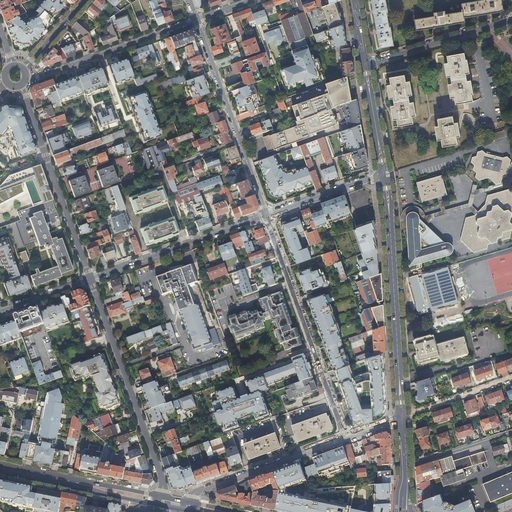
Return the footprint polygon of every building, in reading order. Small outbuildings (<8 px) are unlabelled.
[(0,0),(0,10),(0,11),(9,7),(8,5),(10,4),(12,3),(13,6),(18,4),(20,3),(18,0),(0,0)] [(62,2),(63,0),(42,0),(43,0),(38,6),(39,7),(48,15),(50,16),(55,11),(56,12),(62,5),(60,4),(62,2)] [(104,2),(102,0),(94,0),(92,3),(98,9),(102,5),(101,4),(104,2)] [(156,1),(155,0),(136,0),(131,4),(140,32),(148,29),(143,17),(143,15),(147,14),(152,12),(157,25),(164,23),(158,5),(156,1)] [(265,9),(266,13),(272,10),(271,7),(275,5),(273,0),(271,0),(263,3),(265,9)] [(305,37),(313,34),(305,12),(303,5),(301,1),(300,0),(296,0),(299,5),(301,13),(295,15),(293,11),(281,16),(280,13),(278,14),(281,20),(282,25),(286,36),(289,43),(305,37)] [(372,0),(374,10),(373,10),(374,13),(377,30),(377,34),(378,33),(380,47),(394,45),(391,27),(389,27),(387,12),(388,11),(385,0),(372,0)] [(480,13),(480,15),(488,13),(488,12),(503,9),(501,0),(480,0),(462,3),(463,9),(462,9),(462,11),(446,14),(445,11),(434,13),(435,16),(415,19),(417,28),(421,28),(422,29),(428,28),(427,27),(434,25),(435,27),(440,26),(440,24),(447,23),(447,25),(453,24),(453,22),(465,20),(465,18),(464,16),(480,13)] [(305,12),(316,9),(315,7),(316,6),(314,1),(310,3),(303,5),(305,12)] [(330,28),(343,23),(335,2),(329,4),(328,4),(323,6),(322,7),(330,28)] [(98,9),(92,3),(84,12),(93,19),(100,10),(98,9)] [(164,3),(158,5),(164,23),(173,20),(170,11),(164,13),(163,11),(162,8),(166,7),(164,3)] [(0,11),(5,23),(14,18),(14,16),(15,15),(16,15),(16,14),(16,13),(16,12),(15,12),(15,11),(14,11),(13,11),(13,12),(12,12),(10,7),(9,7),(0,11)] [(14,18),(5,23),(9,35),(10,38),(12,42),(14,41),(15,44),(18,45),(19,46),(20,46),(21,47),(22,47),(23,47),(24,46),(25,46),(28,46),(34,40),(36,41),(41,34),(46,28),(45,28),(49,24),(50,25),(51,23),(52,21),(53,20),(39,7),(36,11),(39,13),(35,17),(34,16),(31,19),(28,20),(24,24),(19,19),(17,16),(14,18)] [(250,25),(256,23),(252,14),(250,8),(233,14),(235,21),(247,17),(250,25)] [(283,38),(286,36),(282,25),(268,30),(267,25),(270,24),(266,13),(265,9),(256,13),(252,14),(256,23),(257,25),(260,24),(267,44),(273,41),(275,46),(280,44),(283,39),(283,38)] [(112,24),(114,32),(119,30),(120,31),(121,31),(124,30),(124,29),(130,27),(128,22),(126,17),(126,16),(115,20),(116,23),(112,24)] [(89,35),(88,33),(85,30),(75,22),(72,26),(83,36),(89,35)] [(347,44),(343,23),(330,28),(314,34),(317,41),(318,40),(318,41),(322,40),(322,42),(330,39),(333,47),(340,45),(347,44)] [(217,45),(227,41),(230,40),(224,24),(211,29),(210,32),(211,34),(210,34),(213,41),(215,46),(217,45)] [(190,63),(191,65),(191,66),(202,62),(195,43),(198,43),(194,33),(189,30),(181,33),(169,37),(174,49),(184,45),(184,44),(192,41),(193,44),(190,45),(184,47),(189,60),(188,60),(189,63),(190,63)] [(115,33),(100,38),(103,45),(117,40),(115,33)] [(89,35),(83,36),(88,48),(87,48),(88,51),(88,50),(94,48),(90,39),(89,35)] [(176,70),(181,69),(175,53),(174,49),(169,37),(164,39),(169,52),(168,52),(168,54),(171,61),(173,67),(174,67),(175,69),(176,69),(176,70)] [(260,51),(255,37),(242,42),(247,55),(260,51)] [(309,47),(305,37),(289,43),(297,63),(281,69),(286,85),(301,79),(302,77),(304,79),(307,85),(322,80),(318,70),(322,68),(320,64),(319,65),(318,62),(319,61),(318,57),(314,59),(313,58),(310,51),(309,47)] [(234,54),(239,52),(240,52),(236,41),(235,38),(230,40),(227,41),(230,50),(231,52),(233,52),(233,53),(234,54)] [(67,58),(75,55),(74,51),(73,49),(75,48),(73,43),(71,44),(60,48),(67,58)] [(151,45),(151,44),(146,46),(151,60),(151,61),(155,60),(154,57),(155,56),(153,49),(151,45)] [(215,46),(212,47),(215,55),(224,52),(222,45),(217,47),(217,45),(215,46)] [(60,48),(59,46),(55,50),(56,51),(58,54),(56,56),(57,57),(59,56),(61,60),(67,58),(60,48)] [(151,60),(146,46),(135,49),(139,59),(140,59),(141,62),(147,60),(146,57),(148,56),(150,61),(151,60)] [(352,60),(350,47),(341,48),(342,54),(340,54),(341,58),(340,59),(340,60),(341,60),(342,60),(342,61),(341,61),(343,77),(348,75),(354,73),(352,60)] [(55,50),(53,48),(41,61),(44,66),(61,60),(59,56),(57,57),(56,56),(58,54),(56,51),(55,50)] [(243,60),(231,64),(235,73),(245,69),(246,72),(242,74),(244,80),(226,87),(228,92),(235,89),(249,84),(251,83),(262,79),(258,68),(258,67),(257,63),(256,62),(262,60),(262,61),(264,65),(264,66),(270,64),(269,60),(266,51),(243,60)] [(175,53),(181,69),(183,68),(181,62),(182,62),(178,52),(175,53)] [(231,64),(243,60),(239,52),(234,54),(234,55),(231,56),(230,55),(216,60),(219,69),(231,64)] [(447,63),(447,64),(449,77),(451,77),(452,77),(453,84),(450,84),(453,98),(455,98),(456,105),(474,101),(472,90),(471,87),(470,81),(468,81),(467,74),(469,74),(468,72),(468,67),(467,64),(466,58),(465,53),(448,56),(449,61),(449,63),(447,63)] [(132,76),(127,59),(119,62),(116,63),(108,66),(114,84),(116,83),(121,81),(120,80),(123,79),(124,80),(130,78),(130,77),(132,76)] [(190,75),(191,79),(202,75),(204,74),(202,69),(203,69),(202,66),(206,65),(205,62),(202,62),(191,66),(191,65),(187,67),(189,71),(192,70),(194,74),(190,75)] [(83,75),(81,76),(88,93),(89,93),(107,86),(105,80),(104,78),(101,69),(84,75),(83,75)] [(136,87),(158,79),(156,74),(140,80),(139,77),(134,79),(136,86),(136,87)] [(173,85),(185,81),(183,74),(171,78),(173,85)] [(234,81),(234,77),(238,76),(238,74),(229,76),(230,82),(234,81)] [(191,79),(186,80),(188,85),(187,85),(190,95),(191,94),(193,99),(198,96),(208,93),(202,75),(191,79)] [(343,77),(326,83),(329,92),(292,105),(297,120),(352,100),(348,75),(343,77)] [(411,95),(410,90),(409,81),(407,82),(406,76),(406,75),(390,77),(391,81),(391,84),(389,85),(391,96),(391,99),(394,98),(395,105),(393,105),(394,117),(395,120),(397,120),(398,126),(414,123),(413,116),(415,116),(414,111),(413,102),(410,102),(409,96),(411,95)] [(83,94),(84,95),(88,93),(81,76),(77,77),(82,91),(83,94)] [(82,91),(77,77),(73,79),(69,80),(66,81),(56,85),(57,88),(55,88),(56,91),(59,99),(64,98),(65,100),(78,95),(77,93),(78,92),(82,91)] [(162,89),(173,85),(171,78),(159,83),(162,89)] [(54,85),(52,80),(33,87),(30,92),(32,99),(38,97),(39,100),(45,97),(43,90),(46,89),(46,88),(54,85)] [(249,84),(235,89),(236,94),(236,95),(240,107),(242,109),(243,113),(256,109),(259,108),(256,100),(258,99),(256,93),(253,95),(249,84)] [(56,91),(50,93),(51,94),(47,96),(48,99),(52,98),(53,100),(51,100),(52,104),(56,103),(60,102),(59,99),(56,91)] [(130,107),(132,114),(137,127),(139,134),(141,133),(144,142),(145,142),(160,136),(144,92),(128,98),(131,106),(130,107)] [(198,96),(193,99),(185,101),(187,108),(194,105),(198,115),(207,112),(203,102),(201,103),(198,96)] [(352,100),(297,120),(296,121),(298,125),(293,127),(298,141),(310,137),(309,134),(346,120),(349,128),(361,123),(359,111),(356,98),(352,100)] [(287,110),(283,99),(277,101),(280,110),(281,113),(283,112),(287,110)] [(0,132),(2,130),(5,131),(10,131),(19,156),(34,150),(28,133),(22,116),(19,107),(2,105),(0,107),(0,132)] [(51,105),(42,108),(45,119),(55,115),(51,105)] [(100,110),(95,112),(97,120),(117,113),(116,110),(112,111),(111,107),(105,109),(107,114),(102,116),(100,110)] [(256,109),(243,113),(236,116),(238,120),(257,113),(256,109)] [(97,120),(95,112),(94,113),(97,120),(100,128),(108,125),(116,122),(113,114),(117,113),(97,120)] [(226,119),(223,113),(221,114),(222,115),(211,119),(211,118),(209,118),(211,124),(216,123),(223,120),(226,119)] [(459,137),(458,128),(457,123),(455,123),(454,116),(438,119),(439,126),(437,126),(438,133),(435,133),(432,134),(433,135),(433,136),(438,135),(439,140),(441,139),(443,147),(448,146),(458,144),(457,137),(459,137)] [(254,134),(255,136),(262,133),(274,129),(272,123),(271,124),(269,119),(260,122),(250,126),(253,134),(254,134)] [(223,120),(216,123),(220,133),(227,131),(223,120)] [(67,123),(67,122),(66,122),(65,121),(53,125),(51,126),(49,121),(41,124),(44,132),(52,129),(67,123)] [(73,128),(72,128),(75,136),(76,136),(77,138),(92,133),(91,131),(91,130),(92,129),(91,126),(90,127),(89,125),(90,125),(89,122),(88,122),(88,121),(73,127),(73,128)] [(349,128),(339,131),(343,140),(340,141),(341,143),(363,135),(361,123),(349,128)] [(296,141),(298,141),(293,127),(293,125),(263,136),(269,152),(291,143),(296,141)] [(503,130),(505,137),(511,135),(509,128),(503,130)] [(52,129),(44,132),(47,139),(49,146),(51,150),(53,156),(66,151),(67,150),(67,148),(65,148),(64,144),(67,143),(68,140),(67,138),(64,136),(63,133),(59,135),(58,132),(53,134),(52,129)] [(495,139),(505,137),(503,130),(493,133),(495,139)] [(193,131),(167,141),(168,145),(169,146),(170,150),(174,149),(178,147),(176,143),(187,139),(188,144),(192,143),(193,147),(194,147),(198,145),(196,140),(193,131)] [(227,131),(220,133),(217,134),(219,138),(218,139),(218,140),(220,140),(221,145),(231,141),(227,131)] [(73,155),(120,138),(117,132),(99,138),(82,145),(71,149),(73,155)] [(363,135),(341,143),(342,145),(344,144),(348,153),(365,147),(365,146),(363,135)] [(198,147),(200,150),(209,146),(206,137),(196,140),(198,145),(198,147)] [(316,189),(322,187),(310,155),(322,151),(327,165),(320,168),(325,181),(338,176),(332,159),(328,148),(325,140),(324,137),(300,146),(304,155),(308,167),(311,176),(314,185),(316,189)] [(126,156),(132,154),(127,142),(113,147),(116,154),(124,151),(124,152),(126,156)] [(156,149),(155,145),(141,150),(148,171),(163,166),(162,165),(159,157),(157,150),(156,149)] [(231,164),(240,160),(235,145),(226,149),(231,164)] [(291,149),(294,158),(304,155),(300,146),(291,149)] [(365,147),(345,154),(351,171),(368,165),(365,147)] [(473,169),(476,172),(475,176),(479,180),(488,178),(489,178),(496,184),(501,182),(502,179),(506,177),(507,173),(511,172),(511,169),(511,165),(510,163),(510,159),(507,156),(503,157),(485,153),(482,150),(478,151),(477,156),(472,157),(471,161),(474,164),(473,169)] [(71,159),(70,156),(68,156),(66,151),(53,156),(56,165),(71,159)] [(108,162),(105,152),(97,155),(94,156),(98,166),(101,165),(108,162)] [(278,165),(275,155),(257,161),(259,166),(260,166),(269,190),(268,190),(270,195),(271,194),(271,195),(276,197),(277,197),(277,198),(288,194),(289,194),(314,185),(308,167),(295,172),(295,173),(292,174),(292,172),(289,173),(283,171),(281,166),(282,165),(281,164),(278,165)] [(215,173),(222,170),(221,169),(221,167),(217,158),(214,159),(212,156),(210,157),(213,167),(215,173)] [(213,167),(210,157),(203,159),(207,170),(213,167)] [(90,169),(88,163),(81,166),(83,171),(90,169)] [(196,166),(191,168),(194,176),(198,174),(198,173),(203,171),(200,163),(195,165),(196,166)] [(0,203),(17,194),(22,192),(21,184),(23,183),(25,186),(28,194),(32,205),(32,207),(52,200),(40,165),(8,176),(0,184),(0,203)] [(71,166),(70,165),(63,168),(64,171),(63,171),(64,176),(73,173),(71,168),(71,166)] [(97,171),(102,187),(118,182),(112,165),(97,171)] [(172,192),(196,184),(197,183),(194,177),(188,179),(189,182),(176,187),(173,178),(174,178),(173,175),(175,174),(172,165),(164,169),(165,172),(168,171),(168,173),(166,174),(172,192)] [(230,186),(233,185),(245,180),(245,179),(242,180),(241,176),(240,177),(237,169),(229,171),(228,172),(230,177),(226,178),(228,183),(228,182),(230,186)] [(74,197),(90,192),(84,175),(68,181),(74,197)] [(422,202),(437,197),(441,211),(424,216),(424,214),(422,210),(421,209),(420,208),(419,206),(417,205),(415,205),(413,205),(411,205),(409,205),(408,206),(406,207),(404,208),(403,210),(402,211),(402,214),(401,217),(401,220),(402,223),(403,226),(407,225),(410,269),(422,266),(422,261),(449,254),(450,253),(451,252),(453,250),(453,248),(453,246),(452,245),(451,244),(449,242),(448,242),(446,242),(427,225),(434,217),(468,207),(475,214),(475,215),(466,217),(461,239),(474,252),(487,248),(488,244),(510,237),(511,227),(511,191),(509,189),(487,195),(485,204),(478,211),(473,206),(475,194),(493,189),(492,185),(476,190),(477,185),(474,184),(469,202),(445,210),(441,196),(447,194),(441,175),(416,182),(422,202)] [(220,188),(224,187),(222,184),(221,184),(218,176),(196,184),(198,189),(203,187),(204,190),(219,185),(220,188)] [(239,200),(253,195),(247,180),(245,180),(233,185),(234,186),(236,186),(241,197),(238,198),(239,200)] [(17,194),(0,203),(0,205),(28,194),(25,186),(23,183),(21,184),(22,192),(17,194)] [(199,232),(211,227),(201,198),(200,196),(198,189),(196,184),(172,192),(180,215),(181,216),(191,213),(186,201),(194,198),(199,210),(202,219),(195,221),(195,222),(199,232)] [(125,209),(117,186),(111,188),(114,196),(113,197),(113,199),(114,198),(119,211),(122,210),(125,209)] [(155,189),(145,192),(151,209),(161,205),(160,203),(165,201),(166,203),(167,203),(168,202),(162,187),(155,189)] [(227,197),(224,188),(224,187),(220,188),(217,189),(221,200),(227,197)] [(229,203),(233,202),(227,187),(224,188),(227,197),(229,203)] [(151,209),(145,192),(136,195),(136,196),(129,199),(135,214),(136,215),(136,214),(136,212),(141,210),(142,212),(151,209)] [(257,206),(253,195),(239,200),(236,201),(236,203),(237,202),(242,201),(243,200),(245,203),(245,202),(246,204),(242,206),(242,205),(239,206),(238,207),(241,217),(254,212),(257,206)] [(321,203),(323,209),(312,213),(316,227),(323,225),(324,227),(327,226),(329,225),(327,221),(351,212),(349,207),(348,203),(345,195),(344,195),(345,195),(339,197),(336,199),(334,200),(333,199),(321,203)] [(86,197),(74,201),(78,211),(90,207),(86,197)] [(186,201),(191,213),(199,210),(194,198),(186,201)] [(216,216),(229,212),(226,205),(225,201),(212,206),(216,216)] [(235,219),(241,217),(238,207),(237,205),(230,207),(235,219)] [(312,213),(310,207),(301,210),(305,220),(305,222),(309,220),(312,228),(314,228),(315,230),(309,232),(308,230),(305,231),(305,232),(310,245),(321,241),(316,227),(312,213)] [(115,213),(113,214),(115,217),(111,218),(116,232),(128,228),(122,210),(119,211),(115,213)] [(191,213),(181,216),(184,225),(195,222),(195,221),(202,219),(199,210),(191,213)] [(30,276),(34,286),(61,276),(60,274),(72,270),(61,238),(56,240),(55,237),(50,239),(46,228),(48,227),(46,227),(40,211),(32,214),(33,216),(29,218),(39,246),(43,245),(44,247),(46,247),(46,248),(48,247),(47,246),(49,245),(53,256),(52,257),(52,258),(53,257),(57,266),(38,272),(37,268),(34,269),(35,274),(30,276)] [(88,222),(97,218),(95,211),(85,215),(86,218),(88,222)] [(329,225),(327,226),(328,228),(331,226),(330,222),(352,214),(351,212),(327,221),(329,225)] [(181,216),(180,215),(173,218),(178,231),(185,229),(185,227),(184,225),(181,216)] [(178,231),(173,218),(157,223),(163,240),(172,236),(171,234),(177,232),(177,234),(178,234),(179,233),(178,231)] [(298,234),(305,232),(305,231),(302,223),(300,218),(286,223),(284,227),(297,263),(308,259),(310,259),(311,258),(307,247),(303,249),(298,234)] [(93,223),(92,221),(78,226),(81,234),(90,231),(87,224),(89,223),(90,225),(93,223)] [(357,228),(355,229),(357,233),(356,234),(360,246),(361,245),(364,252),(376,248),(375,243),(376,243),(374,237),(376,236),(373,229),(375,228),(373,221),(369,223),(369,222),(359,225),(359,226),(356,227),(357,228)] [(106,230),(103,222),(96,225),(99,232),(106,230)] [(15,223),(8,225),(16,248),(23,246),(15,223)] [(163,240),(157,223),(141,229),(140,230),(146,245),(147,245),(148,245),(147,243),(152,241),(153,243),(163,240)] [(254,235),(256,240),(258,239),(265,236),(262,229),(255,231),(256,234),(254,235)] [(106,230),(99,232),(96,233),(96,235),(101,233),(103,238),(85,245),(87,250),(97,246),(100,245),(110,241),(106,230)] [(135,235),(133,230),(128,232),(130,237),(129,238),(135,255),(141,253),(135,235)] [(246,231),(240,233),(244,242),(249,241),(246,231)] [(230,236),(232,243),(233,244),(233,246),(234,249),(244,245),(244,244),(244,242),(240,233),(230,236)] [(114,238),(116,245),(124,242),(122,237),(121,235),(114,238)] [(269,242),(267,236),(258,239),(260,245),(269,242)] [(0,261),(1,265),(3,264),(4,268),(7,266),(11,277),(7,278),(8,281),(2,283),(7,296),(14,293),(15,294),(24,291),(24,290),(26,289),(31,287),(27,278),(26,274),(21,276),(19,276),(11,253),(13,252),(7,237),(4,238),(3,237),(0,238),(0,261)] [(244,244),(244,245),(247,253),(248,255),(251,264),(252,266),(259,263),(264,262),(262,257),(266,255),(264,250),(252,254),(251,252),(254,251),(251,241),(244,244)] [(232,243),(219,248),(223,260),(224,261),(237,256),(234,249),(233,246),(233,244),(232,243)] [(87,250),(90,259),(100,255),(99,252),(97,246),(87,250)] [(116,257),(112,246),(106,249),(108,253),(104,254),(104,253),(103,253),(104,256),(105,260),(116,257)] [(338,250),(337,248),(324,254),(328,265),(334,263),(339,261),(336,251),(338,250)] [(376,248),(364,252),(366,258),(359,260),(362,267),(363,271),(364,271),(366,278),(379,273),(376,248)] [(18,253),(21,262),(28,259),(25,250),(18,253)] [(224,261),(223,260),(217,262),(218,266),(215,267),(208,270),(207,270),(211,279),(227,273),(228,275),(229,275),(224,261)] [(339,261),(334,263),(335,267),(338,266),(340,274),(346,272),(342,260),(339,261)] [(157,280),(162,294),(172,291),(180,310),(194,349),(198,350),(205,347),(206,350),(214,347),(213,346),(220,343),(215,328),(208,330),(202,314),(208,312),(199,286),(189,289),(188,285),(195,282),(198,281),(193,267),(192,264),(156,277),(157,280)] [(269,286),(276,284),(273,277),(274,277),(271,268),(272,267),(271,266),(262,270),(263,273),(264,276),(266,280),(269,286)] [(418,275),(410,277),(420,314),(428,311),(428,308),(432,307),(433,311),(458,304),(448,266),(422,273),(423,277),(419,278),(418,275)] [(229,275),(231,282),(252,274),(249,267),(242,270),(229,275)] [(322,272),(321,270),(321,268),(314,271),(312,270),(311,267),(308,268),(307,270),(305,269),(302,270),(303,273),(300,274),(301,276),(302,280),(303,280),(305,285),(306,287),(305,288),(305,289),(307,294),(314,291),(314,290),(329,285),(329,284),(327,280),(325,274),(324,271),(322,272)] [(379,273),(366,278),(356,282),(363,300),(368,303),(383,300),(381,272),(379,273)] [(131,287),(126,274),(122,275),(126,286),(127,288),(131,287)] [(117,295),(128,292),(127,288),(126,286),(123,287),(120,279),(118,280),(117,277),(115,278),(112,279),(112,282),(116,293),(117,295)] [(208,290),(208,292),(232,284),(231,282),(208,290)] [(253,284),(234,291),(237,298),(253,292),(257,291),(257,290),(255,291),(253,284)] [(87,306),(91,305),(86,292),(80,290),(70,294),(71,295),(73,297),(74,299),(73,299),(75,302),(77,301),(78,303),(71,306),(70,308),(72,312),(78,310),(87,306)] [(141,303),(145,302),(143,296),(141,291),(139,292),(139,293),(136,293),(131,295),(133,300),(131,301),(132,304),(133,305),(133,306),(136,304),(137,303),(140,302),(141,303)] [(228,325),(229,328),(231,333),(234,332),(236,338),(257,330),(256,328),(264,325),(263,322),(265,321),(264,319),(270,316),(272,322),(274,321),(277,329),(275,330),(280,344),(284,342),(286,350),(301,344),(295,328),(292,329),(290,325),(291,324),(282,299),(283,298),(280,291),(259,299),(262,306),(263,306),(265,312),(262,314),(261,311),(258,312),(257,311),(251,314),(250,312),(246,313),(246,312),(242,313),(239,314),(240,316),(236,317),(236,315),(229,318),(231,324),(228,325)] [(107,307),(111,317),(117,315),(120,314),(126,312),(125,309),(133,307),(133,306),(133,305),(132,304),(131,301),(128,292),(117,295),(105,300),(106,303),(118,299),(118,298),(122,297),(123,296),(125,303),(124,303),(123,304),(123,302),(107,307)] [(325,293),(310,299),(311,302),(311,304),(314,312),(315,313),(316,315),(315,315),(320,330),(321,329),(322,332),(322,334),(324,341),(326,342),(327,345),(341,340),(342,340),(339,331),(339,330),(340,329),(338,323),(337,323),(336,321),(334,321),(331,313),(333,312),(332,310),(333,310),(331,304),(329,303),(328,302),(326,295),(325,293)] [(66,298),(65,295),(61,297),(63,303),(66,310),(68,309),(67,307),(69,306),(68,304),(70,303),(70,302),(69,298),(68,298),(66,298)] [(44,323),(46,330),(70,321),(67,314),(66,310),(63,303),(40,312),(44,323)] [(385,325),(383,304),(364,309),(361,314),(367,331),(373,329),(385,325)] [(20,332),(44,323),(40,312),(37,306),(14,314),(16,320),(20,332)] [(82,320),(90,317),(87,306),(78,310),(82,320)] [(85,330),(94,327),(90,317),(82,320),(85,330)] [(448,319),(434,322),(436,329),(450,325),(448,319)] [(4,344),(14,341),(13,338),(21,335),(20,332),(16,320),(0,325),(0,343),(3,342),(4,344)] [(386,351),(385,325),(373,329),(375,353),(370,353),(369,351),(356,356),(357,361),(365,358),(368,357),(384,352),(386,351)] [(161,326),(151,329),(153,335),(165,331),(163,327),(162,327),(161,326)] [(85,342),(98,337),(94,327),(85,330),(88,337),(84,339),(85,342)] [(151,329),(127,338),(129,344),(146,338),(151,351),(158,349),(153,335),(151,329)] [(362,337),(361,333),(349,337),(353,348),(359,345),(365,343),(362,337)] [(416,354),(417,357),(419,363),(440,357),(441,360),(469,353),(464,336),(460,337),(437,344),(435,338),(434,334),(432,335),(431,334),(416,339),(417,343),(416,343),(419,353),(416,354)] [(343,344),(341,340),(327,345),(326,346),(334,370),(350,364),(349,361),(347,360),(345,357),(347,356),(344,348),(342,348),(341,345),(343,344)] [(353,348),(355,353),(361,351),(359,345),(353,348)] [(182,355),(180,348),(174,351),(179,356),(182,355)] [(360,424),(372,420),(379,418),(383,414),(385,412),(384,411),(384,409),(385,408),(385,406),(387,405),(384,352),(368,357),(365,358),(370,371),(354,376),(350,364),(334,370),(353,422),(360,424)] [(313,377),(304,353),(292,358),(293,363),(256,377),(257,379),(247,382),(252,395),(248,396),(248,395),(247,395),(248,396),(242,398),(241,397),(241,398),(237,400),(233,387),(218,393),(220,399),(212,402),(216,412),(215,413),(219,425),(223,423),(225,431),(239,426),(236,419),(253,413),(256,420),(271,414),(262,391),(268,389),(267,386),(298,375),(300,382),(313,377)] [(164,354),(163,355),(170,376),(177,373),(174,365),(175,364),(175,362),(173,363),(173,362),(171,357),(166,359),(164,354)] [(72,367),(70,368),(74,379),(77,377),(77,378),(82,377),(83,377),(90,375),(91,377),(93,376),(97,387),(96,388),(98,393),(96,394),(99,401),(101,401),(103,407),(105,407),(106,410),(113,407),(119,404),(117,400),(118,399),(117,396),(118,396),(114,385),(113,385),(108,372),(109,372),(105,362),(104,362),(103,359),(101,355),(94,358),(82,363),(81,361),(71,365),(72,367)] [(157,357),(164,378),(170,376),(163,355),(157,357)] [(28,364),(25,357),(9,362),(12,370),(14,377),(30,371),(28,364)] [(185,375),(177,378),(180,387),(183,386),(184,386),(189,385),(192,383),(192,382),(195,381),(195,382),(202,380),(209,377),(216,375),(215,374),(218,373),(218,374),(222,372),(226,371),(226,370),(230,369),(227,360),(219,363),(212,365),(212,366),(206,368),(199,370),(192,373),(185,375)] [(494,366),(492,360),(489,361),(490,365),(482,368),(485,377),(486,377),(493,374),(492,369),(491,367),(494,366)] [(39,385),(63,377),(61,370),(45,376),(40,361),(32,364),(39,385)] [(507,371),(508,371),(505,361),(496,364),(500,374),(503,372),(503,374),(507,373),(508,371),(507,371)] [(478,379),(486,377),(485,377),(482,368),(475,370),(475,368),(474,365),(470,367),(471,372),(474,371),(475,372),(478,379)] [(143,380),(145,385),(153,382),(149,368),(140,371),(143,380)] [(447,373),(449,379),(452,378),(455,386),(459,385),(460,388),(464,386),(464,385),(460,375),(458,375),(453,377),(451,372),(447,373)] [(460,375),(464,385),(467,384),(466,383),(467,382),(471,381),(468,372),(462,374),(460,375)] [(317,390),(313,377),(300,382),(284,388),(288,397),(293,395),(294,398),(301,395),(300,392),(303,391),(304,394),(317,390)] [(436,395),(430,378),(418,382),(419,399),(421,400),(436,395)] [(145,385),(142,386),(144,390),(145,393),(151,409),(158,406),(166,403),(164,396),(165,396),(164,393),(170,391),(168,385),(160,388),(159,385),(157,380),(153,382),(145,385)] [(16,403),(18,394),(19,392),(4,391),(4,388),(0,388),(0,390),(0,400),(3,401),(12,402),(16,403)] [(36,400),(38,391),(27,389),(25,398),(36,400)] [(65,452),(65,451),(56,449),(54,449),(55,446),(58,428),(59,423),(60,419),(61,414),(63,404),(61,403),(62,397),(59,389),(49,393),(50,396),(50,397),(48,404),(47,404),(46,409),(43,423),(41,428),(43,428),(41,437),(39,437),(39,439),(40,441),(42,441),(41,443),(41,446),(39,446),(28,443),(25,457),(34,459),(33,461),(40,462),(41,462),(47,463),(48,464),(61,467),(65,452)] [(501,390),(493,393),(497,402),(505,399),(501,390)] [(497,402),(493,393),(485,396),(489,406),(497,402)] [(192,394),(178,399),(181,409),(187,412),(197,408),(192,394)] [(464,403),(468,414),(479,411),(478,408),(480,407),(478,403),(476,403),(475,399),(464,403)] [(158,406),(161,413),(174,408),(172,401),(166,403),(158,406)] [(161,413),(158,406),(151,409),(155,421),(163,418),(161,413)] [(450,408),(441,411),(444,422),(448,421),(447,418),(453,417),(450,408)] [(511,410),(507,412),(502,414),(506,426),(510,425),(507,415),(509,415),(509,414),(510,414),(511,420),(511,419),(511,410)] [(444,422),(441,411),(432,413),(435,422),(440,420),(441,423),(444,422)] [(104,429),(113,425),(109,415),(113,414),(113,412),(109,414),(91,420),(92,421),(87,423),(88,427),(89,426),(91,429),(97,427),(99,432),(104,430),(104,429)] [(78,439),(82,422),(72,414),(67,437),(75,439),(78,439)] [(326,414),(308,421),(293,426),(298,442),(313,436),(332,429),(326,414)] [(497,416),(489,418),(492,428),(498,426),(500,425),(497,416)] [(492,428),(489,418),(480,421),(483,431),(486,430),(492,428)] [(30,431),(32,421),(26,419),(25,426),(23,425),(22,430),(30,431)] [(474,423),(463,427),(466,436),(474,434),(473,431),(476,430),(474,423)] [(118,433),(115,425),(113,425),(104,429),(104,430),(104,431),(106,430),(108,437),(118,433)] [(427,427),(416,430),(419,439),(427,436),(429,436),(427,427)] [(466,436),(463,427),(455,429),(458,439),(466,436)] [(167,443),(185,436),(184,433),(177,436),(174,429),(164,433),(164,434),(163,435),(164,437),(166,438),(167,443)] [(12,436),(23,439),(25,433),(14,430),(12,436)] [(105,442),(108,441),(99,432),(95,433),(105,442)] [(365,439),(362,440),(366,452),(378,448),(392,448),(392,440),(391,435),(388,433),(385,432),(370,437),(371,441),(376,440),(377,440),(378,446),(376,446),(375,445),(372,444),(368,446),(365,439)] [(449,436),(448,432),(437,435),(440,444),(451,441),(449,436)] [(122,449),(130,446),(127,438),(130,437),(128,433),(118,437),(122,449)] [(273,456),(280,453),(278,449),(281,448),(275,434),(273,435),(244,445),(250,459),(272,451),(273,456)] [(189,439),(188,435),(185,436),(167,443),(171,453),(175,451),(175,453),(178,452),(182,451),(179,443),(189,439)] [(25,459),(25,457),(28,443),(29,437),(26,436),(25,439),(23,440),(22,443),(19,458),(25,459)] [(427,436),(419,439),(422,449),(423,449),(431,447),(427,436)] [(73,446),(75,439),(67,437),(66,445),(73,446)] [(226,451),(224,446),(223,443),(220,437),(217,438),(213,440),(209,441),(211,448),(214,455),(226,451)] [(210,457),(214,455),(211,448),(209,441),(203,443),(208,456),(210,455),(210,457)] [(110,477),(112,466),(109,465),(109,464),(107,463),(107,464),(104,464),(105,460),(106,461),(109,446),(105,442),(103,452),(101,461),(99,470),(98,474),(110,477)] [(100,446),(89,444),(88,449),(84,448),(84,450),(80,471),(85,472),(89,472),(94,473),(98,474),(99,470),(101,461),(103,452),(99,451),(100,446)] [(343,447),(350,465),(351,468),(357,466),(366,463),(369,461),(369,460),(366,454),(355,458),(350,444),(343,447)] [(510,451),(507,444),(497,447),(496,445),(491,446),(494,456),(510,451)] [(185,450),(187,456),(199,452),(197,445),(185,450)] [(243,462),(237,446),(229,448),(228,445),(224,446),(226,451),(231,466),(243,462)] [(323,454),(313,458),(315,465),(305,468),(309,477),(319,474),(322,473),(328,471),(330,474),(340,470),(339,467),(345,465),(346,467),(350,465),(343,447),(329,452),(327,453),(328,454),(324,456),(323,454)] [(366,452),(366,454),(369,460),(372,459),(371,456),(380,454),(381,456),(381,455),(382,458),(377,459),(378,465),(393,464),(393,460),(392,455),(392,452),(392,448),(378,448),(366,452)] [(80,471),(84,450),(82,449),(81,454),(78,454),(75,470),(80,471)] [(133,458),(140,455),(139,451),(137,452),(136,449),(128,452),(131,459),(133,458)] [(182,451),(178,452),(184,468),(191,466),(187,456),(185,450),(182,451)] [(126,465),(126,461),(116,451),(115,451),(112,466),(110,477),(123,479),(124,470),(126,465)] [(452,456),(416,468),(416,473),(417,484),(429,480),(463,469),(488,461),(484,451),(461,459),(458,460),(453,461),(452,456)] [(181,490),(197,484),(193,472),(191,468),(185,470),(184,468),(180,470),(178,467),(180,466),(175,453),(162,458),(172,487),(181,490)] [(144,454),(140,455),(133,458),(134,463),(136,468),(141,466),(144,468),(149,468),(144,454)] [(221,475),(228,472),(225,462),(217,464),(221,475)] [(197,484),(221,475),(217,464),(216,463),(193,472),(197,484)] [(275,473),(280,488),(307,478),(302,463),(275,473)] [(366,463),(357,466),(358,477),(367,476),(366,463)] [(141,466),(136,468),(135,472),(133,481),(141,483),(144,468),(141,466)] [(153,480),(149,468),(144,468),(141,483),(149,485),(151,482),(153,480)] [(463,469),(440,477),(441,481),(443,486),(466,478),(463,469)] [(491,503),(511,493),(511,469),(507,471),(508,474),(483,485),(491,503)] [(131,472),(124,470),(123,479),(133,481),(135,472),(133,472),(134,471),(132,471),(131,472)] [(374,478),(375,484),(376,484),(391,483),(392,483),(394,483),(394,479),(394,475),(391,475),(391,471),(378,472),(378,479),(376,480),(375,478),(374,478)] [(279,488),(273,472),(249,481),(252,488),(254,493),(261,492),(260,489),(267,487),(268,485),(272,484),(273,485),(274,489),(275,492),(280,491),(279,488)] [(0,479),(0,499),(8,502),(16,504),(23,506),(23,505),(34,507),(36,495),(37,494),(37,493),(31,492),(32,486),(17,483),(0,479)] [(429,480),(417,484),(418,496),(430,492),(429,480)] [(252,488),(249,481),(240,484),(242,491),(247,489),(252,488)] [(367,511),(355,510),(351,509),(350,511),(390,511),(390,502),(390,498),(390,494),(391,494),(391,490),(392,490),(392,488),(391,483),(376,484),(377,494),(375,495),(376,504),(376,507),(374,511),(367,511)] [(238,492),(236,486),(217,492),(217,499),(237,503),(238,496),(235,496),(236,495),(236,494),(236,493),(235,493),(238,492)] [(280,492),(280,491),(275,492),(275,494),(274,498),(273,499),(269,499),(268,498),(260,496),(261,492),(254,493),(251,506),(276,511),(276,510),(279,494),(280,492)] [(430,492),(418,496),(418,503),(423,501),(441,495),(443,494),(446,493),(445,491),(432,495),(430,497),(430,492)] [(350,511),(351,509),(280,492),(276,511),(283,511),(350,511)] [(84,511),(85,505),(86,504),(77,502),(78,496),(70,494),(62,493),(61,499),(57,511),(62,511),(64,503),(67,504),(67,505),(70,506),(70,505),(73,505),(72,509),(75,510),(75,511),(84,511)] [(251,506),(254,493),(249,493),(248,497),(246,496),(246,497),(244,497),(245,494),(239,494),(238,496),(237,503),(251,506)] [(57,511),(61,499),(54,498),(53,498),(54,497),(44,496),(36,495),(34,507),(34,508),(52,511),(53,511),(57,511)] [(423,501),(423,511),(469,511),(474,510),(471,500),(454,507),(443,503),(441,495),(423,501)] [(108,509),(85,505),(84,511),(118,511),(121,511),(121,505),(112,503),(109,502),(108,508),(108,509)]
